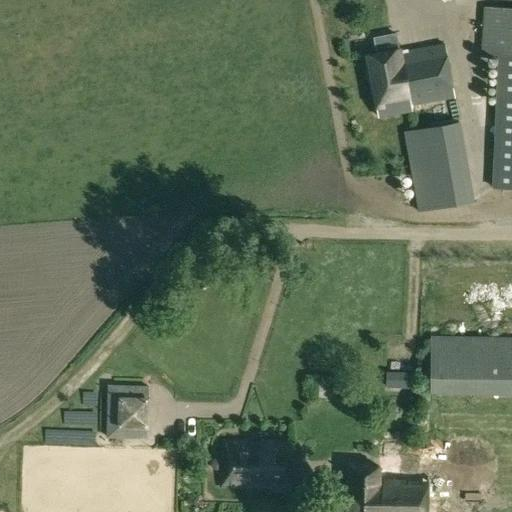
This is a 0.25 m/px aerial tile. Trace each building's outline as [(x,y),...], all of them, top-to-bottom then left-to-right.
[(499,53),(493,187),(511,188),(511,7),(485,6),(482,53),(499,53)] [(467,95),(457,42),(400,52),(400,48),(366,55),(378,116),(412,110),(411,105),(467,95)] [(476,202),(461,121),(425,127),(439,209),(476,202)] [(511,337),(432,336),(431,394),(511,395),(511,337)] [(413,368),(413,350),(400,350),(400,368),(413,368)] [(417,372),(384,371),(384,393),(416,394),(417,372)] [(107,384),(106,437),(147,438),(148,385),(107,384)] [(511,498),(511,399),(430,398),(428,475),(399,474),(400,463),(384,462),(385,453),(372,452),(372,466),(348,465),(346,511),(481,511),(481,498),(511,498)] [(291,492),(291,443),(222,442),(220,486),(271,488),(271,491),(291,492)]
